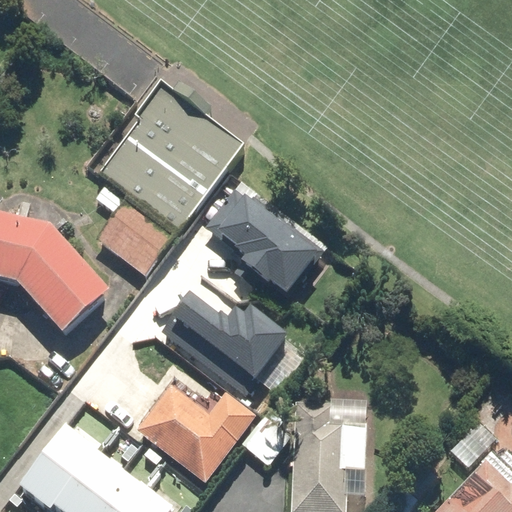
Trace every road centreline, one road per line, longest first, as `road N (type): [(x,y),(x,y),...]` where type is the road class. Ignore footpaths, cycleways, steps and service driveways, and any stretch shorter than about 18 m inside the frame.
road 1 (unknown): [(65,405),(178,258)]
road 2 (unknown): [(65,405),(193,511)]
